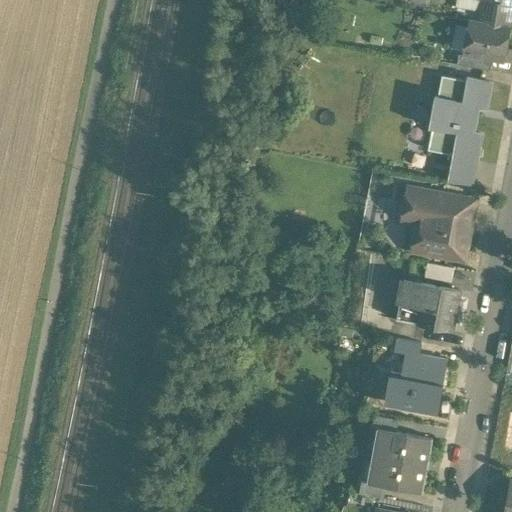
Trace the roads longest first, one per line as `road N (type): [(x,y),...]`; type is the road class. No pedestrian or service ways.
road 1 (track): [(12,511),(114,0)]
road 2 (residential): [(511,205),(454,511)]
